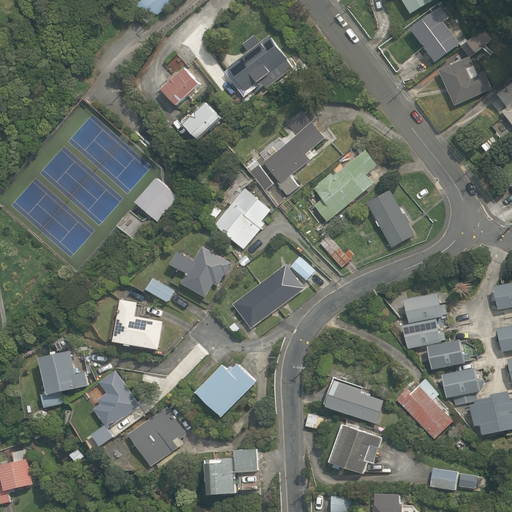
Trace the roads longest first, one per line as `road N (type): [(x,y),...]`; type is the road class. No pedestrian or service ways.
road 1 (residential): [(473,220),(438,253),(334,302),(301,335),(290,417),(297,511)]
road 2 (residential): [(311,0),(396,103),(473,220)]
